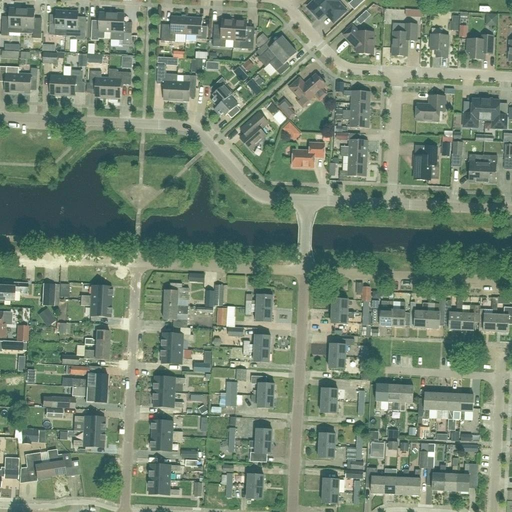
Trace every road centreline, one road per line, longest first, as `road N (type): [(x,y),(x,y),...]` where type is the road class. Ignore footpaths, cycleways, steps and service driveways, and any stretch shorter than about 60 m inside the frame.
road 1 (unclassified): [(308,200),(259,196),(183,124),(0,117)]
road 2 (residential): [(123,511),(136,263)]
road 3 (residential): [(293,511),(304,270)]
road 4 (residential): [(511,280),(304,270)]
road 5 (residential): [(304,270),(136,263)]
road 6 (residential): [(278,0),(339,63),(395,71)]
road 7 (residential): [(494,511),(498,376)]
road 8 (residential): [(391,205),(395,71)]
road 9 (unclassified): [(511,210),(391,205)]
